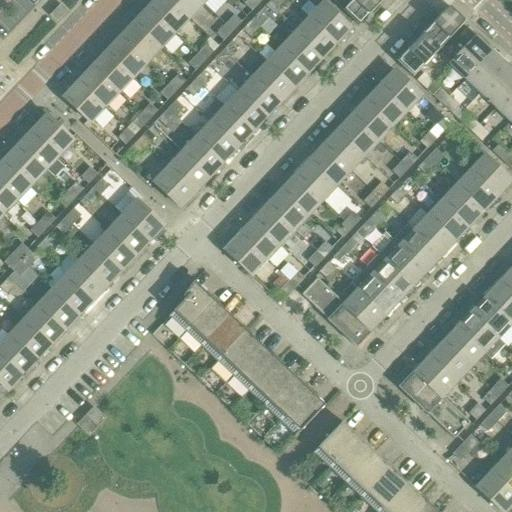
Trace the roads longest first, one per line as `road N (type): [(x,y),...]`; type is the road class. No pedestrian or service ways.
road 1 (residential): [(196,239),(422,0)]
road 2 (residential): [(0,439),(196,239)]
road 3 (residential): [(356,386),(511,226)]
road 4 (residential): [(356,386),(196,239)]
road 5 (residential): [(484,511),(356,386)]
road 6 (residential): [(0,131),(121,0)]
